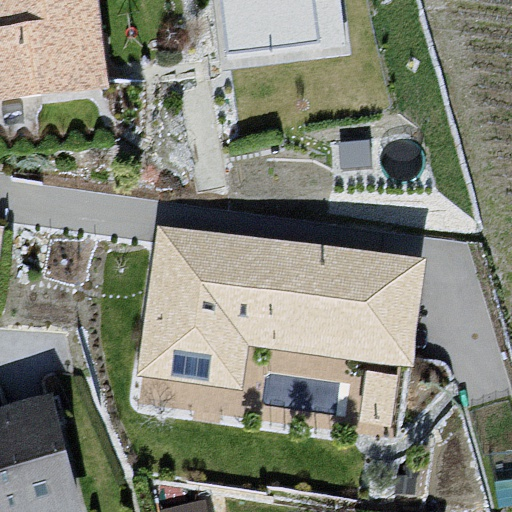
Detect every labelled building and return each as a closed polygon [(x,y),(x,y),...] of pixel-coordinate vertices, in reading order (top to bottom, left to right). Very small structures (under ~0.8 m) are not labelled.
[(0,0),(0,99),(108,88),(98,0),(0,0)] [(344,47),(338,0),(222,0),(229,60),(344,47)] [(0,296),(1,296),(8,221),(0,220),(0,296)] [(425,258),(155,225),(136,378),(241,391),(246,348),(412,368),(425,258)] [(116,511),(90,387),(0,406),(0,511),(116,511)] [(166,484),(167,511),(212,511),(212,482),(166,484)]
